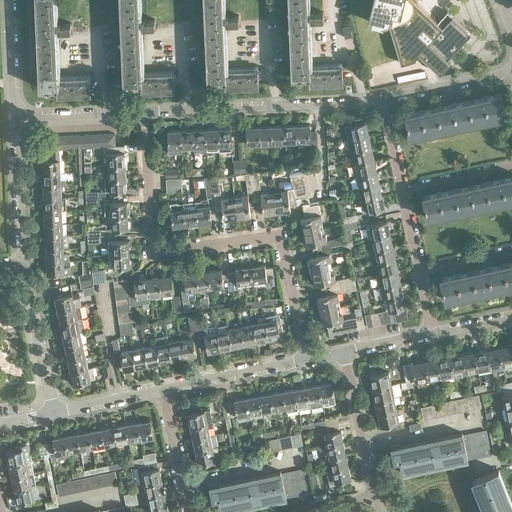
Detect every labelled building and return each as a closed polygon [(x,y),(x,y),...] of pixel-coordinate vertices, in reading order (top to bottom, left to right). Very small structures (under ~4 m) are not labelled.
[(35,0),(37,26),(37,29),(40,88),(57,87),(58,96),(91,95),(91,93),(91,91),(91,90),(91,88),(90,79),(90,76),(58,77),(56,29),(63,29),(63,34),(71,34),(71,33),(71,28),(71,22),(64,23),(55,23),(54,0),(35,0)] [(120,0),(124,84),(141,83),(142,93),(153,92),(155,92),(175,91),(175,85),(174,75),(174,72),(142,74),(140,26),(147,25),(147,30),(155,30),(155,29),(155,25),(155,19),(146,19),(142,19),(140,19),(139,8),(138,0),(120,0)] [(204,0),(205,16),(205,19),(205,20),(208,80),(225,79),(226,89),(259,87),(259,82),(258,71),(258,68),(226,70),(224,22),(230,22),(231,27),(239,26),(239,21),(239,15),(238,15),(233,15),(227,15),(223,15),(222,0),(204,0)] [(288,0),(289,12),(289,15),(289,16),(289,17),(292,77),(309,76),(310,85),(343,84),(343,77),(342,68),(342,65),(310,66),(309,18),(315,18),(315,23),(324,23),(324,17),(323,11),(308,12),(307,0),(288,0)] [(440,73),(451,62),(447,58),(471,33),(448,11),(442,16),(438,23),(413,0),(373,0),(369,21),(384,25),(384,23),(389,21),(401,63),(416,58),(416,57),(419,53),(440,73)] [(352,36),(350,25),(343,26),(345,37),(352,36)] [(406,113),(411,136),(506,116),(501,93),(406,113)] [(353,138),(369,135),(366,122),(345,127),(347,138),(352,137),(353,138)] [(297,125),(284,126),(285,144),(297,143),(297,125)] [(310,125),(297,125),(297,143),(306,143),(306,144),(317,144),(316,131),(310,132),(310,125)] [(272,126),(260,127),(260,145),(273,144),(272,126)] [(285,144),(284,126),(272,126),(273,144),(285,144)] [(260,145),(260,127),(247,128),(248,145),(260,145)] [(219,151),(232,151),(231,128),(218,129),(219,147),(219,151)] [(219,147),(218,129),(206,130),(206,147),(219,147)] [(182,153),(187,152),(187,148),(194,148),(193,130),(181,131),(182,148),(182,153)] [(207,151),(206,147),(206,130),(193,130),(194,148),(194,152),(207,151)] [(182,148),(181,131),(168,131),(169,154),(175,153),(175,148),(182,148)] [(371,147),(369,135),(353,138),(355,150),(371,147)] [(109,147),(103,147),(103,149),(108,156),(109,166),(125,165),(124,152),(125,152),(124,146),(115,146),(109,147)] [(374,159),(371,147),(355,150),(351,151),(353,158),(352,158),(353,164),(358,163),(374,159)] [(56,149),(51,150),(51,160),(42,160),(42,174),(60,173),(60,160),(59,149),(56,149)] [(377,171),(374,159),(358,163),(360,175),(377,171)] [(125,165),(109,166),(109,179),(125,178),(125,165)] [(290,176),(303,173),(301,167),(288,169),(290,176)] [(358,188),(363,187),(379,183),(377,171),(360,175),(356,176),(358,188)] [(249,203),(255,202),(251,172),(247,173),(245,173),(248,194),(241,195),(241,197),(235,198),(237,217),(251,215),(249,203)] [(251,172),(255,202),(262,201),(264,213),(277,212),(274,192),(268,193),(268,191),(261,192),(258,172),(251,172)] [(61,179),(60,173),(42,174),(43,186),(61,185),(66,185),(66,179),(61,179)] [(292,182),(304,179),(303,173),(290,176),(292,182)] [(511,175),(423,195),(428,218),(511,200),(511,175)] [(221,198),(221,196),(218,176),(211,177),(214,197),(216,211),(223,210),(224,219),(237,217),(235,198),(228,198),(228,197),(221,198)] [(207,199),(208,198),(214,197),(211,177),(204,177),(207,199)] [(109,178),(104,179),(105,191),(126,191),(125,178),(109,179),(109,178)] [(293,188),(306,185),(304,179),(292,182),(293,188)] [(382,196),(379,183),(363,187),(366,199),(382,196)] [(61,185),(43,186),(44,198),(61,198),(61,185)] [(306,185),(293,188),(295,194),(307,191),(306,185)] [(295,194),(293,188),(288,189),(281,189),(281,191),(274,192),(277,212),(291,210),(290,207),(298,205),(296,200),(295,194)] [(296,200),(308,197),(307,191),(295,194),(296,200)] [(368,212),(385,208),(382,196),(366,199),(361,200),(364,213),(368,212)] [(308,197),(296,200),(298,205),(301,204),(310,202),(308,197)] [(62,210),(61,198),(44,198),(44,211),(62,210)] [(208,198),(207,199),(201,199),(201,201),(196,201),(198,223),(211,221),(208,204),(209,204),(208,198)] [(186,224),(198,223),(196,201),(183,203),(186,224)] [(321,214),(318,201),(310,202),(301,204),(305,218),(300,218),(303,232),(323,228),(321,221),(324,221),(322,214),(321,214)] [(127,208),(127,207),(130,207),(130,202),(106,203),(106,216),(111,216),(127,215),(127,214),(129,214),(130,213),(130,209),(128,208),(127,208)] [(177,203),(170,203),(171,209),(173,226),(186,224),(183,203),(177,203)] [(62,210),(44,211),(45,223),(63,222),(62,210)] [(342,225),(343,225),(359,221),(357,214),(341,218),(342,225)] [(127,215),(111,216),(112,229),(128,229),(127,215)] [(347,244),(353,242),(350,229),(360,227),(359,221),(343,225),(345,237),(346,237),(347,244)] [(374,237),(391,234),(388,221),(367,226),(369,238),(374,237)] [(63,235),(63,222),(45,223),(45,236),(63,235)] [(323,228),(303,232),(306,245),(328,241),(326,234),(324,234),(323,228)] [(391,234),(374,237),(375,242),(372,243),(374,250),(377,249),(393,246),(391,234)] [(46,248),(64,247),(69,247),(69,235),(63,235),(45,236),(46,248)] [(329,240),(331,247),(347,244),(345,237),(329,240)] [(129,241),(108,241),(108,254),(130,253),(129,241)] [(347,244),(331,247),(332,253),(348,250),(347,244)] [(379,261),(396,258),(393,246),(377,249),(379,261)] [(64,254),(64,247),(46,248),(46,261),(64,260),(64,261),(69,260),(69,254),(64,254)] [(130,253),(108,254),(109,260),(113,260),(114,272),(122,272),(122,271),(124,271),(124,267),(130,266),(130,253)] [(309,258),(311,271),(331,267),(330,261),(332,260),(331,254),(309,258)] [(382,273),(398,270),(396,258),(379,261),(382,273)] [(64,260),(46,261),(47,274),(72,273),(71,265),(64,265),(64,261),(64,260)] [(511,261),(442,277),(447,300),(511,285),(511,261)] [(267,281),(267,285),(275,284),(273,266),(266,267),(265,264),(250,266),(253,283),(267,281)] [(236,271),(229,272),(232,290),(238,289),(238,285),(253,283),(250,266),(236,268),(236,271)] [(331,267),(311,271),(314,285),(336,280),(335,273),(332,274),(331,267)] [(94,283),(106,282),(105,269),(92,271),(94,283)] [(222,270),(210,272),(212,289),(224,287),(224,291),(232,290),(229,272),(222,273),(222,270)] [(385,285),(400,282),(401,282),(398,270),(382,273),(385,285)] [(212,289),(210,272),(197,273),(199,290),(212,289)] [(80,281),(92,279),(91,273),(79,275),(80,281)] [(199,290),(197,273),(185,275),(187,292),(199,290)] [(354,276),(338,280),(339,286),(355,283),(354,276)] [(172,277),(159,278),(161,295),(174,294),(172,277)] [(161,295),(159,278),(147,280),(149,297),(161,295)] [(92,279),(80,281),(81,288),(94,286),(92,279)] [(129,297),(130,304),(137,303),(137,298),(149,297),(147,280),(134,281),(135,288),(128,289),(128,292),(129,297)] [(400,282),(385,285),(387,297),(404,294),(401,282),(400,282)] [(355,283),(339,286),(340,293),(357,289),(355,283)] [(115,293),(128,292),(128,289),(127,285),(114,287),(115,293)] [(362,302),(369,301),(366,289),(360,291),(361,295),(362,302)] [(81,300),(79,293),(55,298),(58,311),(76,307),(74,301),(81,300)] [(339,293),(317,297),(320,311),(339,306),(338,300),(340,300),(339,293)] [(188,294),(182,295),(184,312),(191,311),(188,294)] [(404,294),(387,297),(390,310),(394,309),(400,308),(406,307),(404,294)] [(181,312),(179,295),(173,296),(175,313),(181,312)] [(117,305),(130,304),(129,297),(116,299),(117,305)] [(265,299),(265,306),(278,305),(277,298),(265,299)] [(252,308),(265,306),(265,299),(249,301),(248,304),(252,304),(252,308)] [(117,312),(130,310),(130,304),(117,305),(117,312)] [(353,330),(350,318),(344,319),(343,313),(341,313),(339,306),(320,311),(323,324),(327,323),(329,335),(353,330)] [(78,319),(76,307),(58,311),(60,323),(78,319)] [(400,308),(394,309),(397,321),(409,318),(406,307),(400,308)] [(391,322),(397,321),(394,309),(390,310),(389,310),(391,322)] [(118,318),(131,316),(130,310),(117,312),(118,318)] [(187,315),(191,332),(204,329),(200,312),(187,315)] [(374,326),(380,325),(378,313),(371,314),(374,326)] [(368,327),(374,326),(371,314),(365,315),(368,327)] [(356,317),(358,329),(365,328),(362,316),(356,317)] [(353,330),(358,329),(356,317),(350,318),(353,330)] [(63,335),(81,331),(86,330),(84,318),(78,319),(60,323),(63,335)] [(277,319),(265,322),(269,340),(281,338),(277,319)] [(265,322),(253,324),(257,343),(269,340),(265,322)] [(257,343),(253,324),(241,327),(245,345),(257,343)] [(241,327),(229,329),(232,348),(245,345),(241,327)] [(232,348),(229,329),(216,332),(220,350),(232,348)] [(83,344),(81,331),(63,335),(65,347),(83,344)] [(220,350),(216,332),(204,334),(208,353),(220,350)] [(100,340),(104,339),(103,333),(95,335),(96,341),(100,340)] [(168,342),(167,335),(155,338),(157,344),(161,363),(173,360),(168,342)] [(197,355),(193,336),(180,339),(184,358),(197,355)] [(114,351),(120,350),(118,338),(112,340),(114,351)] [(184,358),(180,339),(168,342),(173,360),(184,358)] [(83,344),(65,347),(68,359),(86,356),(83,344)] [(157,344),(145,347),(149,365),(161,363),(157,344)] [(511,344),(500,347),(504,369),(511,367),(511,344)] [(145,347),(133,349),(137,368),(149,365),(145,347)] [(500,347),(487,349),(491,368),(498,366),(499,370),(504,369),(500,347)] [(120,350),(114,351),(117,366),(123,365),(124,371),(137,368),(133,349),(120,352),(120,350)] [(491,368),(487,349),(475,351),(478,370),(491,368)] [(478,370),(475,351),(463,353),(466,372),(478,370)] [(466,372),(463,353),(450,355),(454,374),(466,372)] [(454,374),(450,355),(438,358),(441,377),(454,374)] [(89,368),(86,356),(68,359),(70,372),(89,368)] [(441,377),(438,358),(426,360),(429,379),(441,377)] [(413,363),(409,363),(412,380),(412,382),(416,381),(429,379),(426,360),(413,362),(413,363)] [(110,363),(104,364),(104,365),(103,365),(106,377),(112,376),(110,363)] [(412,380),(409,363),(403,364),(406,381),(412,380)] [(93,367),(89,368),(70,372),(73,384),(91,381),(91,380),(95,379),(93,367)] [(373,388),(392,384),(389,371),(370,375),(373,388)] [(511,381),(501,384),(502,389),(503,389),(503,390),(511,387),(511,381)] [(329,404),(335,403),(332,382),(320,385),(324,406),(324,407),(330,405),(329,404)] [(392,384),(373,388),(375,400),(395,396),(392,384)] [(308,387),(312,408),(324,406),(320,385),(308,387)] [(299,411),(312,408),(308,387),(295,389),(299,411)] [(511,387),(503,390),(504,395),(503,395),(506,408),(511,406),(511,387)] [(287,413),(299,411),(295,389),(283,391),(286,407),(287,413)] [(283,391),(271,393),(274,410),(286,407),(283,391)] [(274,410),(271,393),(259,395),(262,412),(274,410)] [(247,398),(251,419),(263,417),(262,412),(259,395),(247,398)] [(473,396),(476,409),(482,407),(479,395),(473,396)] [(395,396),(375,400),(378,413),(397,409),(395,396)] [(470,410),(476,409),(473,396),(467,398),(470,410)] [(238,421),(251,419),(247,398),(234,400),(237,416),(238,421)] [(464,411),(470,410),(467,398),(461,399),(464,411)] [(458,412),(464,411),(461,399),(455,400),(458,412)] [(228,401),(231,417),(237,416),(234,400),(228,401)] [(452,413),(458,412),(455,400),(450,401),(452,413)] [(225,418),(230,417),(231,417),(228,401),(223,402),(225,418)] [(447,414),(452,413),(450,401),(444,403),(447,414)] [(441,416),(447,414),(444,403),(438,404),(441,416)] [(435,417),(441,416),(438,404),(432,405),(435,417)] [(429,418),(435,417),(432,405),(426,406),(429,418)] [(423,419),(429,418),(426,406),(420,408),(423,419)] [(400,421),(397,409),(378,413),(381,425),(400,421)] [(190,427),(213,422),(210,410),(206,411),(206,410),(188,414),(190,427)] [(326,424),(339,422),(337,415),(327,418),(326,414),(325,414),(325,418),(325,420),(326,424)] [(138,422),(141,439),(142,442),(154,439),(150,420),(138,422)] [(141,439),(138,422),(126,425),(129,442),(141,439)] [(213,422),(190,427),(193,439),(210,435),(209,428),(214,427),(213,422)] [(421,422),(413,423),(409,424),(410,430),(422,427),(421,422)] [(324,433),(327,445),(344,442),(341,429),(340,430),(339,424),(327,427),(328,432),(324,433)] [(129,442),(126,425),(113,427),(116,444),(129,442)] [(113,427),(101,429),(104,446),(116,444),(113,427)] [(104,446),(101,429),(89,431),(92,448),(104,446)] [(483,443),(489,442),(486,430),(481,431),(483,443)] [(87,454),(86,449),(92,448),(89,431),(77,433),(80,450),(81,450),(82,455),(87,454)] [(477,444),(483,443),(481,431),(475,433),(477,444)] [(465,447),(463,435),(462,432),(461,432),(462,435),(400,448),(399,445),(393,446),(395,460),(401,459),(404,473),(405,473),(404,469),(467,456),(467,460),(468,459),(468,458),(465,447)] [(80,450),(77,433),(66,436),(69,452),(80,450)] [(291,435),(294,447),(303,445),(301,433),(291,435)] [(471,445),(477,444),(475,433),(469,434),(471,445)] [(465,447),(471,445),(469,434),(463,435),(465,447)] [(213,447),(210,435),(193,439),(196,451),(213,447)] [(282,449),(294,447),(291,435),(279,438),(282,449)] [(497,435),(491,436),(495,454),(500,453),(497,435)] [(48,443),(51,456),(52,461),(58,460),(57,459),(69,457),(69,452),(66,436),(53,438),(54,442),(48,443)] [(272,451),(282,449),(279,438),(269,440),(272,451)] [(325,459),(329,458),(329,457),(346,454),(344,442),(327,445),(323,446),(325,459)] [(489,442),(483,443),(485,454),(491,453),(489,442)] [(9,465),(28,462),(27,461),(31,460),(32,460),(28,443),(15,446),(16,450),(6,452),(9,465)] [(44,458),(48,457),(51,456),(48,443),(38,445),(41,458),(44,458)] [(235,443),(231,444),(234,459),(226,460),(227,467),(240,464),(235,443)] [(483,443),(477,444),(480,456),(485,454),(483,443)] [(477,444),(471,445),(474,457),(480,456),(477,444)] [(471,445),(465,447),(468,458),(474,457),(471,445)] [(213,447),(196,451),(198,464),(220,459),(217,447),(213,448),(213,447)] [(144,462),(157,460),(155,452),(143,454),(143,458),(144,462)] [(327,471),(332,470),(349,466),(346,454),(329,457),(329,458),(325,459),(326,460),(325,460),(327,471)] [(12,477),(30,474),(34,473),(31,460),(27,461),(28,462),(9,465),(12,477)] [(157,462),(145,465),(137,466),(141,485),(145,484),(162,480),(159,468),(158,468),(157,462)] [(332,470),(327,471),(330,486),(340,484),(339,481),(351,478),(349,466),(332,470)] [(301,482),(307,481),(305,469),(299,470),(301,482)] [(511,511),(511,507),(511,508),(510,503),(508,499),(496,470),(499,469),(473,479),(486,511),(511,511)] [(296,483),(301,482),(299,470),(293,471),(296,483)] [(109,472),(112,484),(118,483),(115,471),(109,472)] [(286,497),(284,485),(281,473),(281,471),(210,485),(213,499),(219,498),(222,511),(286,498),(286,497)] [(290,484),(296,483),(293,471),(287,472),(290,484)] [(106,486),(112,484),(109,472),(103,473),(106,486)] [(284,485),(290,484),(287,472),(281,473),(284,485)] [(97,474),(100,487),(106,486),(103,473),(97,474)] [(33,486),(30,474),(12,477),(14,489),(33,486)] [(94,488),(100,487),(97,474),(91,476),(94,488)] [(88,489),(94,488),(91,476),(86,477),(88,489)] [(80,478),(82,491),(88,489),(86,477),(80,478)] [(76,492),(82,491),(80,478),(74,480),(76,492)] [(68,481),(71,493),(76,492),(74,480),(68,481)] [(165,492),(162,480),(145,484),(148,496),(165,492)] [(65,494),(71,493),(68,481),(62,482),(65,494)] [(307,481),(301,482),(304,494),(310,492),(307,481)] [(54,482),(49,483),(53,500),(45,502),(46,509),(59,506),(54,482)] [(59,496),(65,494),(62,482),(56,483),(59,496)] [(301,482),(296,483),(298,495),(304,494),(301,482)] [(296,483),(290,484),(292,496),(298,495),(296,483)] [(290,484),(284,485),(286,497),(292,496),(290,484)] [(33,486),(14,489),(17,502),(39,498),(37,485),(33,486)] [(136,492),(124,494),(125,500),(137,498),(136,492)] [(165,492),(148,496),(150,507),(167,504),(165,492)] [(326,492),(314,495),(315,501),(327,498),(326,492)] [(137,498),(125,500),(126,506),(139,504),(137,498)]
